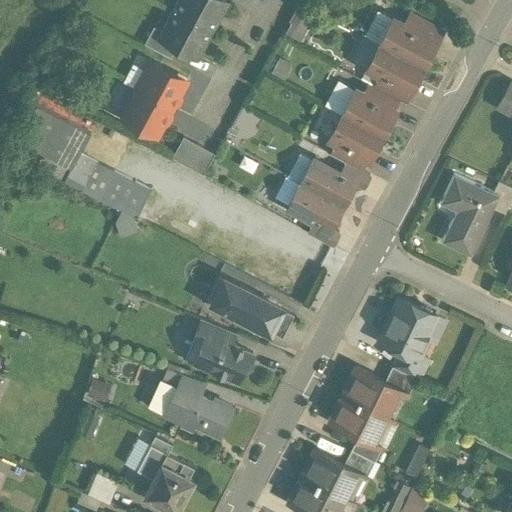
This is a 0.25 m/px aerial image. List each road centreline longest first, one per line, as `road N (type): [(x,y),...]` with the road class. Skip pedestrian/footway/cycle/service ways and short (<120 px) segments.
road 1 (tertiary): [(237,511),(364,255)]
road 2 (tertiary): [(364,255),(493,18)]
road 3 (residential): [(511,324),(364,255)]
road 4 (residential): [(206,119),(277,0)]
